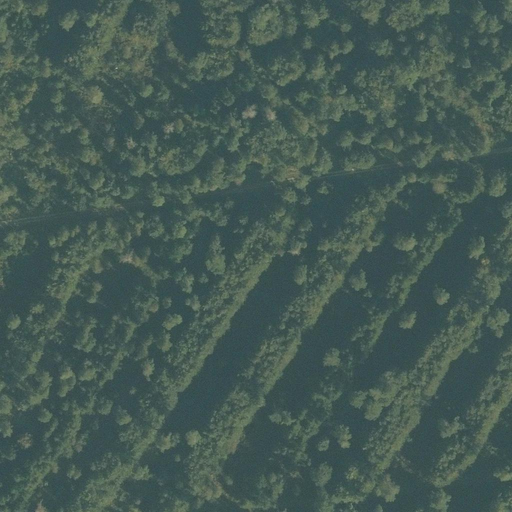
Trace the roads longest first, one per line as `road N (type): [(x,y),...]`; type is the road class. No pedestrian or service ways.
road 1 (track): [(338,172),(0,223)]
road 2 (track): [(338,172),(311,0)]
road 3 (track): [(505,150),(338,172)]
